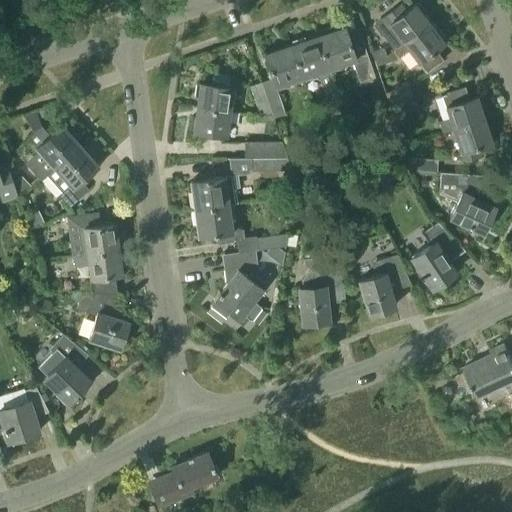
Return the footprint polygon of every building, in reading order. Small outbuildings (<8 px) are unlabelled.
[(392,52),(429,23),(425,18),(427,15),(418,4),(414,5),(414,4),(402,13),(398,7),(374,25),(393,50),(391,51),(392,52)] [(429,23),(392,52),(391,52),(397,60),(409,51),(417,62),(425,72),(442,59),(434,49),(444,42),(443,41),(444,38),(436,27),(432,28),(429,23)] [(343,26),(316,35),(327,68),(351,60),(359,82),(374,77),(361,38),(348,43),(343,26)] [(327,68),(316,35),(290,44),(301,77),(316,72),(328,108),(339,104),(327,68)] [(272,79),(260,83),(270,113),(272,119),(284,115),(274,86),(301,77),(290,44),(263,53),(272,79)] [(371,53),(374,62),(387,57),(386,56),(384,48),(383,48),(371,52),(371,53)] [(212,75),(211,84),(200,83),(200,84),(196,86),(195,97),(198,100),(197,107),(229,112),(232,87),(230,87),(231,77),(228,74),(216,72),(212,75)] [(270,113),(260,83),(250,86),(260,116),(270,113)] [(388,105),(412,97),(408,85),(384,93),(388,105)] [(452,130),(483,120),(481,112),(482,109),(479,99),(476,98),(476,97),(467,99),(463,88),(440,96),(440,97),(441,97),(448,118),(438,122),(442,134),(452,130)] [(416,109),(412,97),(388,105),(392,116),(416,109)] [(229,112),(197,107),(196,117),(192,118),(191,128),(194,131),(194,132),(226,136),(229,112)] [(483,120),(452,130),(463,163),(479,158),(476,148),(491,142),(491,141),(492,139),(490,131),(487,130),(483,120)] [(39,179),(78,145),(60,125),(43,140),(35,131),(27,138),(39,151),(25,163),(39,179)] [(243,159),(248,158),(287,158),(283,142),(243,141),(243,159)] [(96,165),(78,145),(39,179),(40,180),(45,175),(61,193),(57,197),(67,208),(88,190),(79,181),(96,165)] [(290,170),(287,158),(248,158),(251,170),(290,170)] [(439,161),(407,158),(411,169),(438,171),(439,161)] [(0,196),(2,202),(17,197),(6,164),(0,166),(0,196)] [(486,177),(439,173),(438,191),(460,193),(449,217),(482,233),(493,208),(479,201),(485,190),(486,177)] [(193,209),(227,204),(237,203),(233,176),(189,183),(193,209)] [(227,204),(193,209),(197,236),(214,234),(216,244),(239,241),(244,240),(243,231),(238,232),(238,226),(230,227),(227,204)] [(71,255),(117,248),(114,223),(97,225),(96,213),(67,217),(71,255)] [(464,252),(462,250),(436,223),(421,234),(429,245),(409,258),(430,289),(454,273),(447,263),(464,252)] [(256,237),(257,249),(285,247),(287,233),(256,237)] [(389,290),(409,284),(410,284),(392,247),(373,253),(375,260),(369,262),(373,274),(357,279),(368,314),(394,306),(389,290)] [(117,248),(71,255),(73,268),(86,266),(90,292),(116,294),(113,275),(120,274),(117,248)] [(233,273),(213,299),(237,318),(261,288),(246,276),(259,259),(257,249),(222,254),(224,268),(227,268),(233,273)] [(326,303),(343,301),(339,254),(302,258),(302,264),(308,269),(300,280),(300,287),(298,288),(301,323),(327,320),(326,303)] [(185,279),(202,281),(204,263),(187,261),(185,279)] [(116,294),(90,292),(80,292),(75,308),(96,315),(88,339),(118,348),(127,322),(109,316),(116,294)] [(75,367),(77,365),(87,354),(62,334),(52,345),(54,347),(37,365),(38,365),(37,366),(46,375),(43,378),(67,401),(88,379),(75,367)] [(511,356),(505,342),(490,349),(492,353),(463,367),(477,395),(478,395),(477,394),(511,376),(511,391),(511,392),(511,394),(511,356)] [(33,416),(47,411),(34,386),(23,390),(26,400),(0,408),(0,419),(7,440),(38,430),(33,416)] [(452,392),(450,388),(446,387),(442,389),(440,393),(442,397),(446,398),(450,396),(452,392)] [(172,471),(160,476),(147,481),(156,506),(192,492),(189,485),(215,474),(206,450),(169,465),(172,471)]
